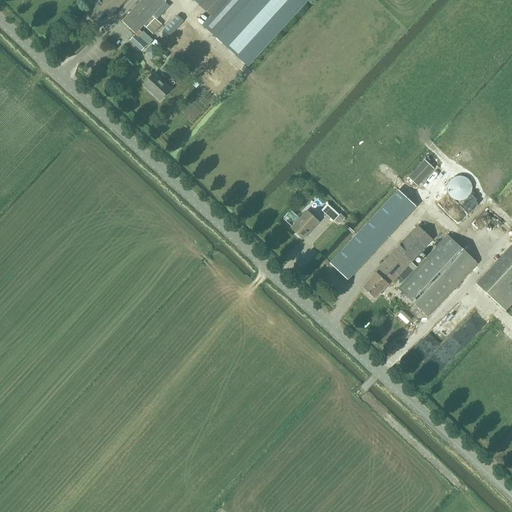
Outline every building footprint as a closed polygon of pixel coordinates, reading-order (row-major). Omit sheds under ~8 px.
[(90,0),(97,5),(87,16),(100,28),(125,0),(90,0)] [(141,51),(142,51),(152,39),(143,30),(141,32),(139,30),(166,2),(163,0),(142,0),(122,21),(135,33),(129,40),(141,51)] [(200,0),(197,3),(211,16),(203,25),(248,67),(308,0),(200,0)] [(177,16),(163,30),(169,37),(183,22),(177,16)] [(155,40),(152,44),(159,51),(162,47),(155,40)] [(151,47),(145,53),(151,59),(158,53),(151,47)] [(160,101),(171,89),(154,74),(144,85),(160,101)] [(421,163),(405,181),(414,190),(431,172),(421,163)] [(330,263),(348,280),(416,207),(398,190),(330,263)] [(327,205),(321,210),(325,215),(331,209),(327,205)] [(303,239),(318,222),(307,211),(291,228),(303,239)] [(418,226),(375,272),(376,273),(363,287),(375,298),(388,284),(389,286),(432,240),(418,226)] [(404,281),(398,288),(428,316),(474,268),(477,264),(447,236),(417,268),(411,262),(398,276),(404,281)] [(511,245),(476,284),(505,311),(511,303),(511,245)] [(402,311),(398,316),(406,324),(410,319),(402,311)] [(446,338),(462,321),(451,311),(435,327),(446,338)]
